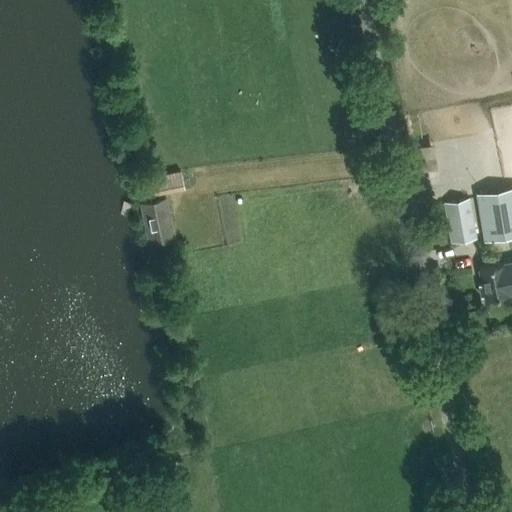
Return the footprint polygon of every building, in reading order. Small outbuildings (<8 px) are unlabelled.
[(413,144),(414,168),(434,167),(432,143),(413,144)] [(181,171),(143,178),(147,196),(184,189),(181,171)] [(511,187),(476,194),(484,240),(511,235),(511,187)] [(173,236),(165,197),(142,202),(150,241),(173,236)] [(444,203),(451,242),(476,238),(469,198),(444,203)] [(511,292),(511,262),(479,268),(482,285),(479,285),(481,296),(484,296),(485,298),(508,294),(511,292)]
